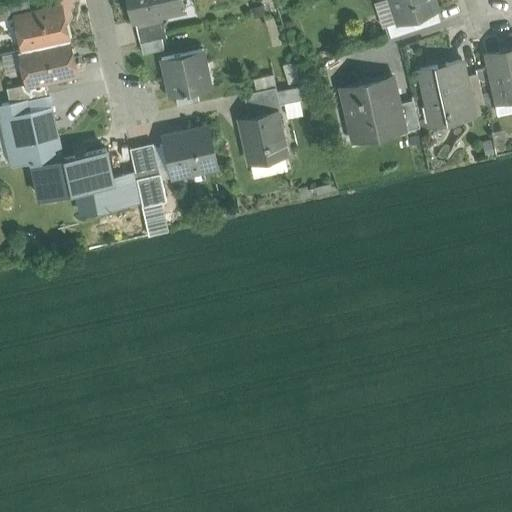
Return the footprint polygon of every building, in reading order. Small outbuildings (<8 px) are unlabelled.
[(26,0),(0,5),(0,20),(15,17),(15,15),(29,12),(26,0)] [(182,0),(127,0),(133,22),(135,21),(162,15),(185,10),(182,0)] [(435,0),(389,0),(396,22),(397,23),(413,18),(439,9),(435,0)] [(29,12),(15,15),(15,17),(16,18),(14,21),(16,29),(18,31),(22,50),(69,40),(62,5),(29,12)] [(135,21),(137,29),(163,23),(162,15),(135,21)] [(413,18),(397,23),(396,22),(386,25),(391,37),(416,29),(413,18)] [(137,29),(140,43),(161,38),(166,37),(163,23),(137,29)] [(161,38),(140,43),(142,54),(164,49),(161,38)] [(22,50),(19,51),(23,67),(29,70),(31,82),(31,83),(43,80),(72,74),(76,68),(69,40),(22,50)] [(511,48),(485,55),(496,102),(511,98),(511,48)] [(202,49),(161,59),(162,59),(170,96),(175,95),(196,90),(211,87),(202,49)] [(284,63),(288,81),(298,78),(294,60),(284,63)] [(462,60),(419,69),(431,124),(474,115),(464,72),(462,60)] [(464,72),(474,115),(486,112),(476,69),(464,72)] [(393,75),(341,87),(353,142),(404,130),(402,123),(404,122),(399,103),(393,75)] [(31,82),(7,87),(10,102),(28,98),(46,94),(43,80),(31,83),(31,82)] [(276,111),(276,112),(281,111),(280,104),(277,92),(276,87),(248,93),(253,116),(276,111)] [(277,92),(280,104),(300,99),(298,88),(277,92)] [(196,90),(175,95),(177,106),(199,101),(196,90)] [(10,102),(2,104),(5,118),(7,117),(6,115),(30,110),(28,98),(10,102)] [(413,100),(399,103),(404,122),(402,123),(404,130),(420,127),(413,100)] [(30,110),(6,115),(7,117),(13,145),(27,142),(33,165),(62,158),(50,106),(30,110)] [(253,116),(240,119),(250,162),(285,154),(276,112),(276,111),(253,116)] [(207,126),(164,136),(166,144),(172,175),(173,175),(173,172),(200,166),(201,169),(216,166),(207,126)] [(166,144),(154,146),(159,166),(161,178),(172,175),(166,144)] [(131,151),(135,171),(159,166),(154,146),(131,151)] [(62,158),(33,165),(40,197),(91,185),(96,209),(118,204),(112,177),(106,149),(62,158)] [(289,170),(285,154),(250,162),(254,177),(289,170)] [(159,166),(135,171),(141,199),(143,206),(166,200),(161,178),(159,166)] [(135,171),(112,177),(118,204),(141,199),(135,171)]
